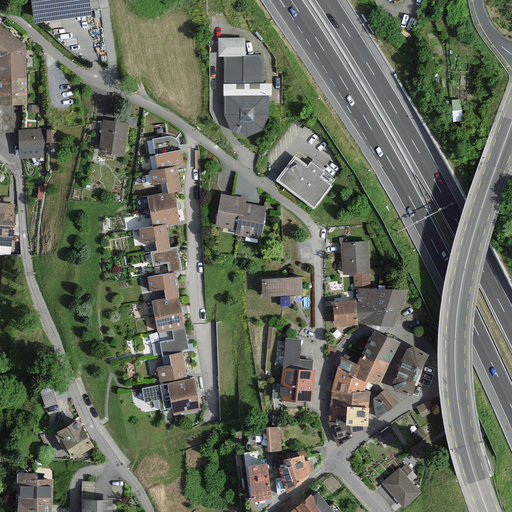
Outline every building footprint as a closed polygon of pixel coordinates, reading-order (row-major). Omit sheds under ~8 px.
[(90,0),(32,0),(35,21),(93,13),(90,0)] [(28,44),(0,22),(0,100),(13,101),(28,101),(28,44)] [(246,37),(220,36),(220,55),(227,55),(226,112),(233,130),(249,134),(265,129),(271,114),(270,95),(274,95),(274,82),(265,81),(265,54),(247,54),(246,37)] [(0,100),(0,128),(14,128),(13,101),(0,100)] [(129,122),(103,119),(99,152),(125,156),(129,122)] [(46,129),(20,129),(20,158),(46,157),(46,129)] [(58,129),(49,129),(49,141),(58,141),(58,129)] [(153,137),(158,169),(180,165),(186,164),(181,143),(180,140),(178,137),(174,135),(170,135),(163,135),(153,137)] [(310,165),(296,155),(278,179),(317,208),(334,184),(322,175),(326,170),(313,160),(310,165)] [(158,169),(152,170),(154,183),(168,181),(169,192),(176,191),(184,189),(180,165),(158,169)] [(181,222),(176,191),(169,192),(149,195),(154,225),(140,227),(143,241),(157,238),(159,249),(172,246),(168,224),(181,222)] [(248,197),(222,193),(218,225),(238,228),(237,234),(263,238),(268,206),(248,203),(248,197)] [(17,201),(0,200),(0,245),(15,246),(17,201)] [(370,239),(343,242),(344,274),(355,273),(358,298),(335,299),(336,325),(396,324),(411,287),(373,287),(370,239)] [(159,249),(151,250),(154,263),(168,260),(170,272),(176,270),(185,269),(180,244),(172,246),(159,249)] [(170,272),(149,275),(151,289),(165,286),(167,296),(153,299),(159,330),(173,327),(185,325),(176,270),(170,272)] [(302,274),(262,275),(263,293),(303,291),(302,274)] [(175,337),(160,340),(162,354),(170,353),(184,351),(193,349),(189,324),(185,325),(173,327),(175,337)] [(335,366),(338,368),(333,390),(331,405),(331,419),(339,444),(369,423),(373,391),(367,389),(370,379),(382,382),(402,340),(375,329),(359,361),(340,354),(335,366)] [(301,337),(286,335),(283,365),(313,367),(313,358),(300,357),(301,337)] [(414,344),(406,347),(394,381),(396,388),(413,393),(420,376),(425,362),(428,350),(414,344)] [(172,363),(158,365),(161,380),(188,375),(184,351),(170,353),(172,363)] [(313,367),(283,365),(281,380),(282,398),(310,399),(313,367)] [(195,379),(169,383),(174,408),(174,413),(200,408),(195,379)] [(38,386),(45,406),(59,402),(52,381),(38,386)] [(169,383),(145,388),(147,399),(159,397),(161,410),(174,408),(169,383)] [(388,387),(377,395),(388,410),(399,402),(388,387)] [(430,400),(418,407),(423,416),(435,410),(430,400)] [(80,416),(57,430),(73,459),(97,445),(80,416)] [(280,428),(267,428),(269,451),(281,450),(280,428)] [(391,428),(382,434),(390,445),(399,439),(391,428)] [(421,428),(412,434),(416,440),(426,434),(421,428)] [(423,440),(412,448),(420,459),(431,452),(423,440)] [(291,463),(279,464),(287,490),(315,469),(313,457),(306,458),(304,452),(290,455),(291,463)] [(268,461),(249,463),(252,498),(271,497),(268,461)] [(423,491),(401,466),(384,482),(406,506),(423,491)] [(52,511),(53,469),(19,469),(18,511),(52,511)] [(95,494),(96,482),(83,482),(82,493),(95,494)] [(337,511),(316,487),(286,511),(337,511)] [(113,511),(113,498),(83,498),(83,511),(113,511)]
